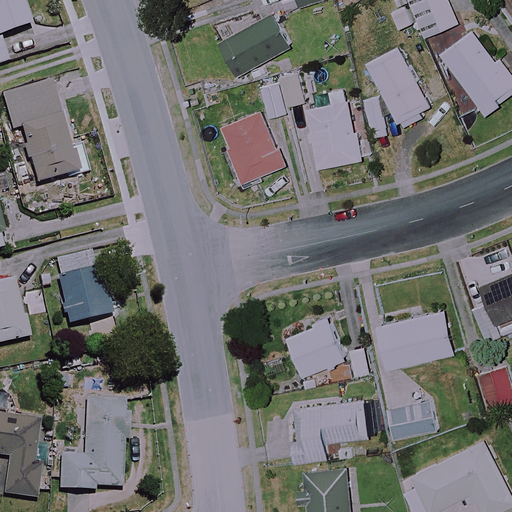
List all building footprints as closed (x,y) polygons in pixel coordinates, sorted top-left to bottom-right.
[(23,0),(0,0),(0,64),(8,62),(0,36),(0,35),(31,26),(23,0)] [(460,23),(449,0),(409,0),(426,38),(460,23)] [(414,23),(406,5),(391,12),(399,30),(414,23)] [(291,46),(273,15),(221,43),(239,75),(291,46)] [(496,60),(474,30),(442,54),(487,114),(511,95),(511,72),(500,57),(496,60)] [(423,111),(432,106),(400,46),(369,62),(403,128),(426,116),(423,111)] [(297,71),(284,74),(292,109),(306,105),(297,71)] [(77,171),(49,81),(0,96),(11,132),(21,162),(11,165),(19,189),(77,171)] [(278,84),(264,89),(273,116),(287,111),(278,84)] [(380,97),(364,101),(374,138),(390,134),(380,97)] [(360,130),(353,132),(347,101),(307,109),(314,144),(319,170),(366,161),(360,130)] [(287,166),(266,111),(223,126),(244,182),(287,166)] [(0,225),(0,193),(9,191),(4,169),(0,170),(0,248),(5,248),(0,225)] [(108,315),(93,252),(56,261),(72,324),(108,315)] [(511,318),(511,270),(479,284),(487,303),(477,307),(486,329),(511,318)] [(0,344),(27,337),(11,279),(0,282),(0,344)] [(456,353),(446,310),(376,326),(386,369),(456,353)] [(303,377),(328,366),(330,372),(342,366),(340,361),(346,359),(329,318),(286,337),(303,377)] [(371,373),(364,347),(350,351),(357,376),(371,373)] [(511,401),(511,385),(507,366),(478,374),(487,408),(511,401)] [(128,400),(86,399),(85,455),(60,455),(59,490),(96,490),(96,487),(121,487),(122,443),(127,443),(128,400)] [(439,430),(433,399),(388,409),(394,439),(439,430)] [(368,438),(365,402),(292,407),(296,461),(328,459),(327,441),(368,438)] [(38,418),(0,415),(0,456),(7,457),(5,494),(36,496),(39,463),(35,463),(38,418)] [(498,511),(511,505),(511,496),(485,442),(413,477),(418,486),(405,492),(414,511),(433,511),(474,492),(483,511),(498,511)] [(308,506),(308,511),(352,511),(347,468),(313,472),(315,488),(306,489),(297,490),(299,507),(308,506)]
